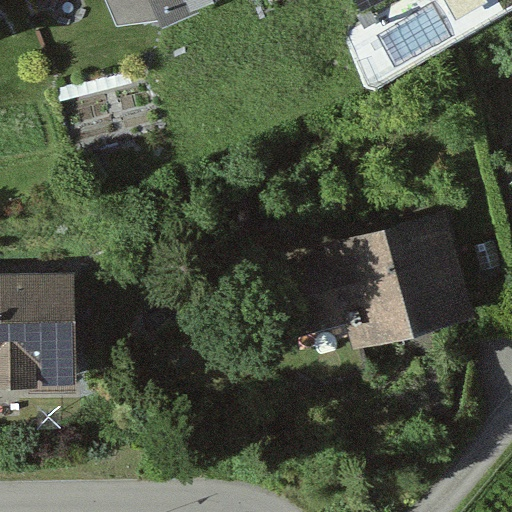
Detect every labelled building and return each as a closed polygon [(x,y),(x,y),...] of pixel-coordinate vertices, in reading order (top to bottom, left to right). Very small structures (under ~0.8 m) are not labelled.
[(163,15),(156,0),(110,0),(118,19),(163,15)] [(156,0),(163,15),(197,0),(156,0)] [(101,153),(89,167),(99,176),(112,163),(101,153)] [(475,298),(449,199),(323,232),(326,243),(278,255),(296,325),(351,310),(356,329),(475,298)] [(79,266),(0,265),(0,373),(78,374),(79,266)]
